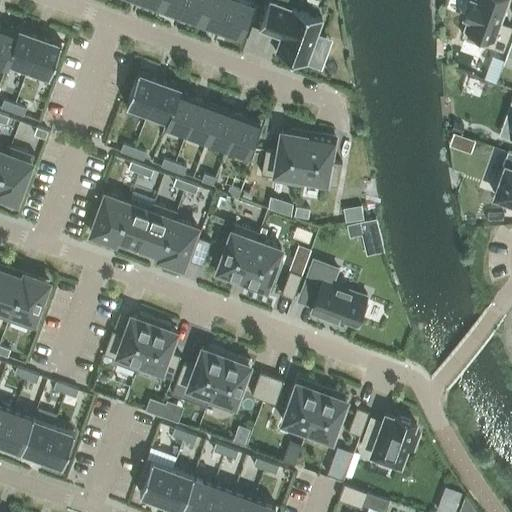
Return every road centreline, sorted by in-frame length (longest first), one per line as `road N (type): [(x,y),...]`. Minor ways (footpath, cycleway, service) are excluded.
road 1 (residential): [(434,389),(0,226)]
road 2 (residential): [(350,111),(53,0)]
